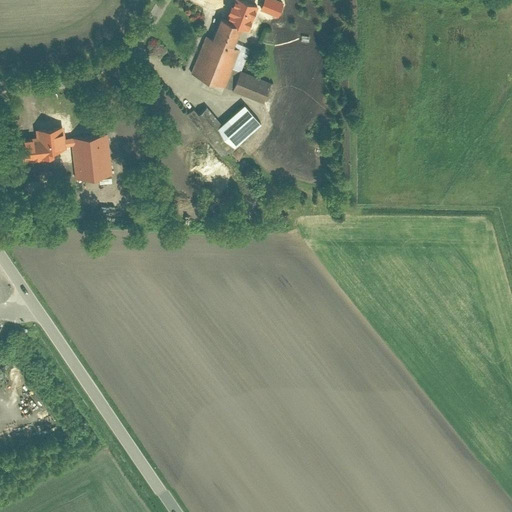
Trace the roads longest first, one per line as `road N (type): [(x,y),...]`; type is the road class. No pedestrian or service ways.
road 1 (unclassified): [(0,253),(177,511)]
road 2 (residential): [(0,86),(104,67),(131,46),(163,0)]
